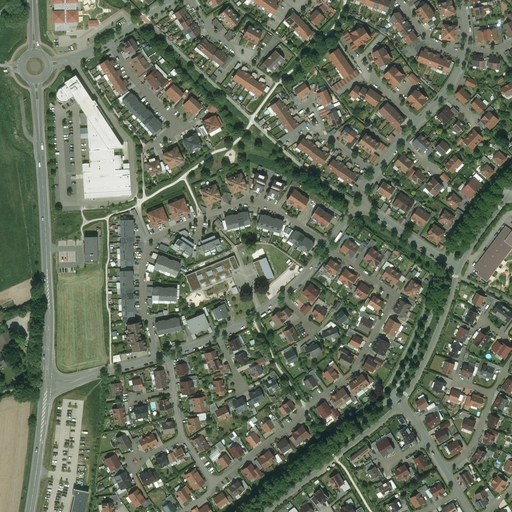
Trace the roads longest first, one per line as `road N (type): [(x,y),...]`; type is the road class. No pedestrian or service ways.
road 1 (residential): [(212,483),(352,372),(395,295),(326,248)]
road 2 (residential): [(329,244),(247,197),(149,239),(141,301),(155,357)]
road 3 (tertiary): [(35,80),(45,382)]
road 4 (tertiary): [(390,396),(248,511)]
road 5 (tertiary): [(266,511),(398,403)]
road 6 (residential): [(141,150),(182,127),(108,42)]
road 7 (tertiary): [(398,403),(433,341),(458,267)]
road 8 (tertiary): [(448,261),(422,338),(390,396)]
road 9 (tertiary): [(45,382),(30,511)]
